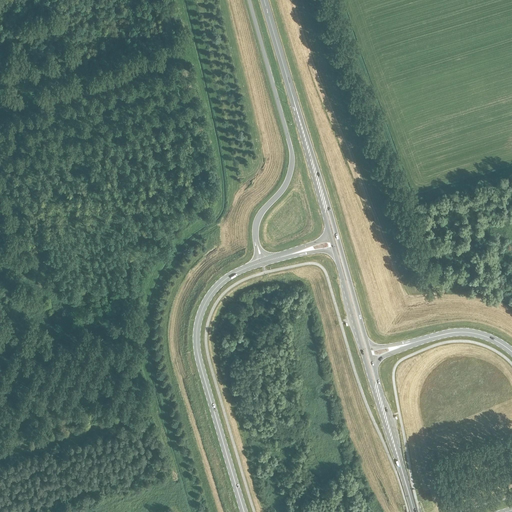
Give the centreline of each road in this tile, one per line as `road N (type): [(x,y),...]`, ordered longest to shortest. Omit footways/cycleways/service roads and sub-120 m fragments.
road 1 (primary): [(262,262),(212,292),(196,341),(243,511)]
road 2 (unclassified): [(262,262),(255,225),(287,182),(292,156),(249,0)]
road 3 (trunk): [(359,314),(290,93)]
road 4 (primary): [(333,249),(398,460)]
road 5 (primary): [(292,103),(330,236)]
